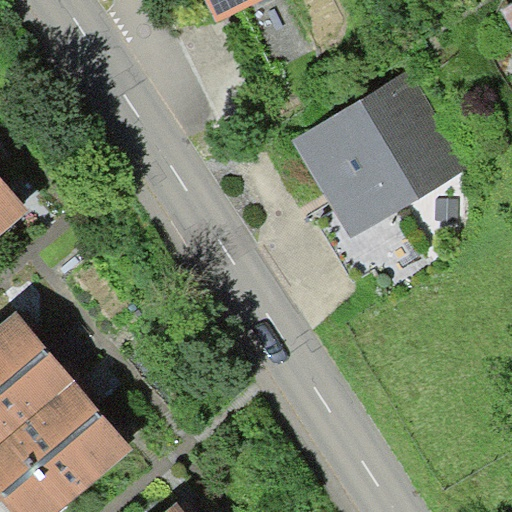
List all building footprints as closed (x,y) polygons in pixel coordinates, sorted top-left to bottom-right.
[(206,0),(214,16),(247,0),(206,0)] [(511,7),(501,13),(511,32),(511,7)] [(389,94),(301,146),(340,211),(374,190),(384,208),(438,176),(389,94)] [(0,224),(17,210),(0,189),(0,224)] [(0,331),(0,387),(41,353),(14,320),(0,331)] [(0,441),(68,384),(41,353),(0,387),(0,441)] [(0,494),(94,415),(68,384),(0,441),(0,494)] [(45,511),(122,448),(94,415),(0,494),(0,495),(14,511),(45,511)]
